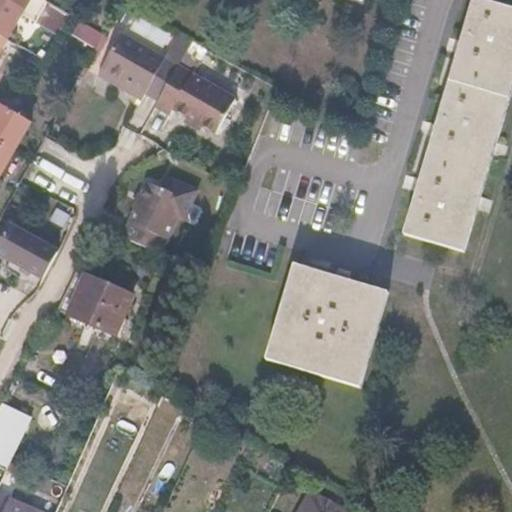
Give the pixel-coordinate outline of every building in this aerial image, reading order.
[(0,0),(0,33),(8,38),(25,8),(36,15),(44,0),(0,0)] [(511,89),(511,9),(481,0),(473,0),(404,235),(464,253),(511,89)] [(162,60),(120,36),(101,69),(125,83),(122,88),(140,98),(144,92),(157,100),(176,67),(190,42),(176,35),(162,60)] [(231,99),(176,67),(154,106),(169,114),(171,110),(213,134),(231,99)] [(32,121),(0,103),(0,143),(13,151),(32,121)] [(0,173),(13,151),(0,143),(0,173)] [(183,198),(145,180),(118,237),(157,254),(183,198)] [(56,252),(7,227),(0,240),(0,256),(42,279),(56,252)] [(388,294),(295,266),(265,360),(360,388),(388,294)] [(132,296),(85,275),(68,314),(114,335),(132,296)] [(0,414),(0,468),(5,471),(29,418),(3,406),(0,414)] [(339,511),(310,496),(301,511),(339,511)] [(28,511),(0,499),(0,511),(28,511)]
